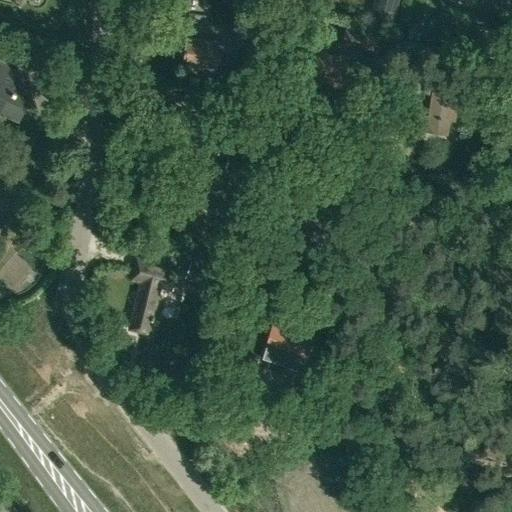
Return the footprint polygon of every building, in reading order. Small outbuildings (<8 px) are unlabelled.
[(375,0),(373,9),(395,15),(398,0),(375,0)] [(378,26),(349,18),(342,46),(371,53),(378,26)] [(480,30),(476,51),(500,57),(505,36),(480,30)] [(218,42),(185,39),(182,64),(215,68),(218,42)] [(318,54),(311,77),(314,78),(313,82),(321,85),(323,81),(340,86),(349,58),(339,55),(337,61),(318,54)] [(242,59),(240,77),(254,79),(256,61),(242,59)] [(29,95),(18,90),(24,77),(0,66),(0,111),(18,119),(29,95)] [(417,112),(415,128),(426,130),(447,133),(449,117),(453,118),(455,108),(466,109),(469,93),(438,89),(439,83),(425,81),(423,92),(432,93),(429,114),(417,112)] [(183,143),(181,155),(207,157),(208,145),(183,143)] [(230,164),(206,162),(202,205),(226,207),(230,164)] [(308,206),(304,244),(324,246),(328,207),(308,206)] [(190,255),(184,278),(216,287),(222,264),(190,255)] [(142,281),(130,329),(148,333),(161,286),(170,288),(175,270),(138,260),(133,279),(142,281)] [(313,311),(325,316),(330,300),(319,296),(313,311)] [(273,325),(262,359),(301,371),(305,359),(313,334),(300,329),(298,337),(283,333),(285,329),(273,325)] [(334,425),(344,428),(348,414),(338,412),(334,425)] [(511,451),(469,434),(460,455),(467,458),(468,456),(489,464),(488,467),(511,476),(511,451)]
